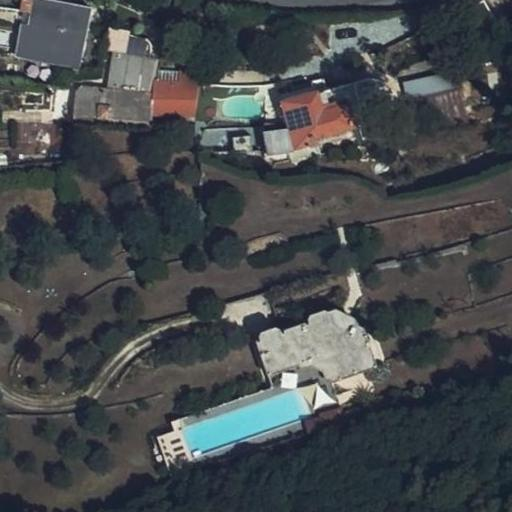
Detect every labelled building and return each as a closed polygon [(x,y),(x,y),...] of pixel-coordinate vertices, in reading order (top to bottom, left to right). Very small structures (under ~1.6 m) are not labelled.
[(69,3),(50,0),(30,0),(30,1),(20,0),(18,0),(17,13),(20,13),(27,14),(26,26),(19,25),(16,57),(79,64),(87,5),(69,3)] [(500,23),(484,0),(483,0),(472,7),(460,15),(475,38),(500,23)] [(20,13),(19,25),(26,26),(27,14),(20,13)] [(466,105),(460,72),(407,83),(414,116),(466,105)] [(312,83),(312,84),(316,95),(330,92),(326,80),(325,79),(312,83)] [(198,84),(155,81),(153,86),(153,92),(152,111),(197,113),(198,84)] [(330,92),(316,95),(284,105),(293,132),(267,132),(268,153),(355,129),(354,124),(367,120),(355,84),(330,92)] [(152,111),(153,92),(83,87),(81,109),(91,110),(90,117),(151,119),(152,111)] [(0,150),(8,150),(8,130),(0,129),(0,150)] [(280,345),(260,352),(268,377),(311,364),(326,371),(328,376),(331,386),(343,382),(376,371),(367,345),(363,333),(331,315),(327,322),(283,336),(278,338),(280,345)] [(281,331),(248,343),(249,344),(251,345),(253,346),(257,344),(278,338),(283,336),(281,331)] [(278,338),(257,344),(260,352),(280,345),(278,338)] [(311,364),(268,377),(273,390),(309,377),(311,382),(328,376),(326,371),(311,364)] [(311,382),(309,377),(273,390),(172,424),(176,435),(157,439),(170,478),(173,478),(345,426),(341,416),(331,386),(328,376),(311,382)] [(359,410),(341,416),(345,426),(362,422),(359,410)]
